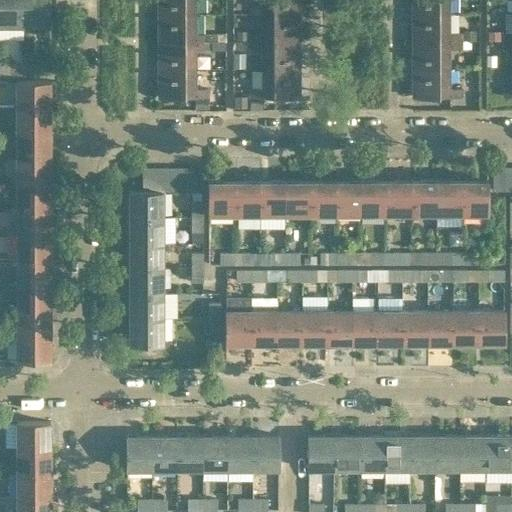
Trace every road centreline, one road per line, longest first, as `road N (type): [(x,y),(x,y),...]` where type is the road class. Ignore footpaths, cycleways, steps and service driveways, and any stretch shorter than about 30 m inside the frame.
road 1 (residential): [(80,123),(511,122)]
road 2 (unclassified): [(83,390),(511,389)]
road 3 (residential): [(83,390),(80,123)]
road 4 (residential): [(80,123),(86,0)]
road 5 (residential): [(79,511),(83,390)]
